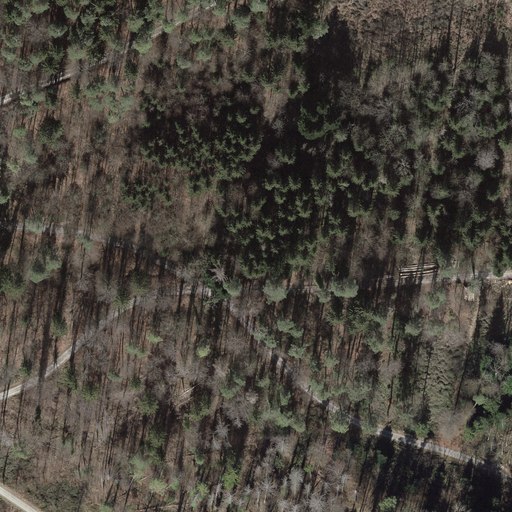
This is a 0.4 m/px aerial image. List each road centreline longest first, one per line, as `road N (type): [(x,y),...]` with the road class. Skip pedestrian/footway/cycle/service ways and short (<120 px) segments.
road 1 (track): [(0,225),(90,234),(146,253),(224,306),(329,407),(511,480)]
road 2 (track): [(511,272),(149,295),(0,399)]
road 3 (track): [(216,0),(0,99)]
